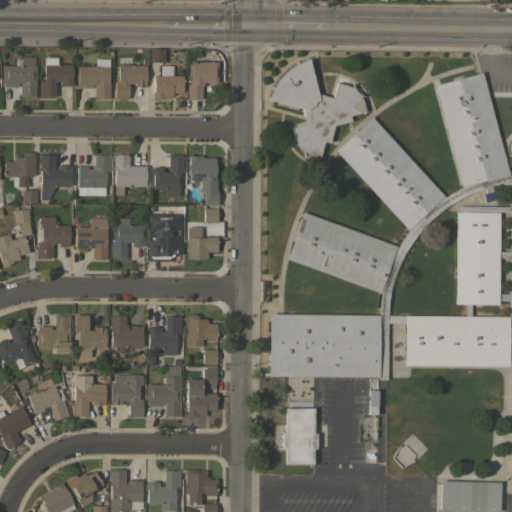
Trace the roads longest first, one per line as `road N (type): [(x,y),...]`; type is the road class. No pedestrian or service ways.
road 1 (residential): [(238,511),(238,129),(241,50),(252,23)]
road 2 (residential): [(5,511),(34,466),(72,448),(238,444)]
road 3 (residential): [(238,292),(28,292),(0,299)]
road 4 (residential): [(238,129),(0,129)]
road 5 (secondary): [(0,22),(164,23)]
